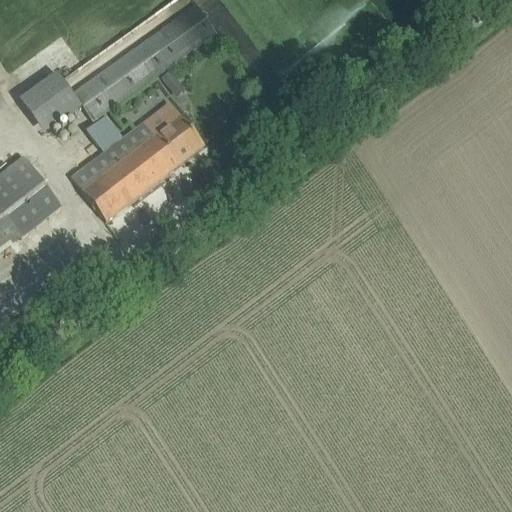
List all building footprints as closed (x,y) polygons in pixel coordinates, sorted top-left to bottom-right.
[(82,91),(73,97),(83,111),(94,125),(215,35),(202,17),(155,51),(148,42),(82,91)] [(171,73),(162,80),(170,91),(179,84),(171,73)] [(179,118),(153,138),(81,193),(106,225),(204,150),(179,118)] [(105,118),(86,133),(104,157),(123,142),(105,118)] [(104,157),(72,181),(81,193),(153,138),(144,126),(123,142),(104,157)] [(0,178),(0,221),(5,217),(23,240),(62,210),(24,161),(0,178)]
